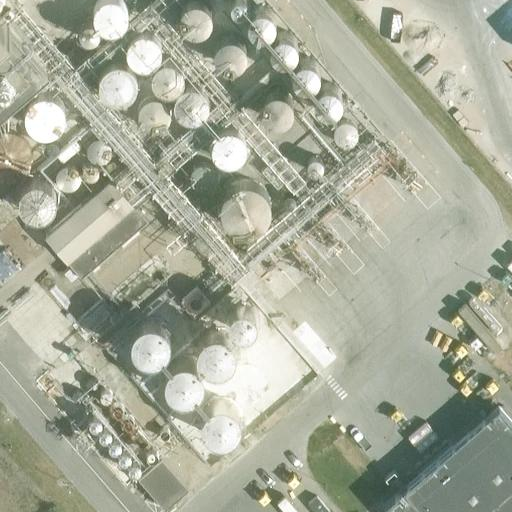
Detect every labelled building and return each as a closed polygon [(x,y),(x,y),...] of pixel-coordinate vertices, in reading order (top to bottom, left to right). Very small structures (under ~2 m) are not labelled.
[(0,0),(0,110),(49,68),(1,12),(14,0),(0,0)] [(104,0),(101,21),(132,26),(136,0),(104,0)] [(205,13),(223,56),(250,44),(243,25),(224,33),(210,0),(196,0),(188,4),(194,18),(205,13)] [(262,0),(257,15),(280,22),(284,7),(262,0)] [(205,93),(158,19),(127,39),(133,49),(99,71),(121,104),(133,96),(149,122),(182,100),(185,106),(205,93)] [(251,85),(284,121),(306,102),(273,65),(251,85)] [(236,224),(278,210),(247,118),(215,129),(233,183),(223,186),(236,224)] [(0,175),(19,167),(13,152),(33,143),(22,121),(0,130),(0,175)] [(89,152),(109,159),(117,137),(96,130),(89,152)] [(67,160),(87,141),(79,132),(59,151),(67,160)] [(57,170),(72,190),(85,180),(70,161),(57,170)] [(18,184),(30,217),(67,202),(54,170),(18,184)] [(45,234),(81,276),(147,219),(111,177),(45,234)] [(96,328),(116,309),(94,286),(74,306),(96,328)] [(182,349),(187,345),(151,303),(109,340),(123,356),(138,342),(155,362),(159,358),(189,392),(185,395),(214,429),(238,408),(209,375),(212,373),(196,354),(190,359),(182,349)] [(511,511),(511,421),(498,406),(383,505),(389,511),(511,511)] [(138,477),(165,509),(188,488),(161,457),(138,477)] [(315,499),(325,511),(341,511),(324,492),(315,499)]
